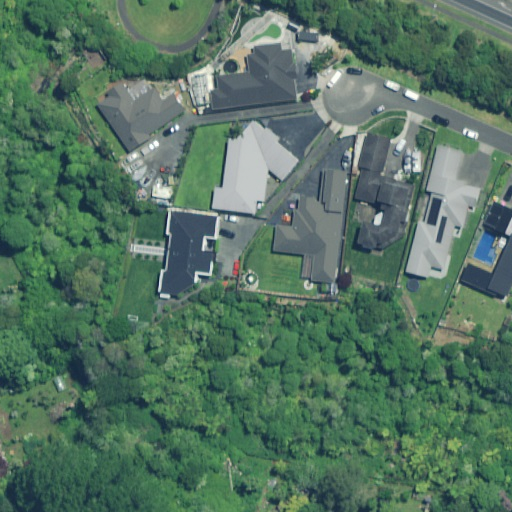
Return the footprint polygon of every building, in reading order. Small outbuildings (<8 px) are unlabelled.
[(295,81),(299,81),(297,64),(292,64),(290,49),(281,50),(280,44),(271,45),(254,47),(255,54),(249,54),(251,73),(218,77),(219,88),(211,89),(213,111),(282,102),(297,100),(295,81)] [(128,93),(123,85),(108,94),(111,98),(99,105),(129,153),(152,139),(149,135),(186,111),(174,93),(163,100),(155,88),(148,92),(143,84),(128,93)] [(275,143),(279,139),(267,129),(265,131),(253,121),(237,140),(229,139),(223,190),(215,189),(213,209),(256,214),(257,201),(263,202),(268,169),(282,181),(298,162),(275,143)] [(411,202),(415,185),(382,175),(390,139),(368,133),(360,169),(362,169),(355,198),(377,205),(378,202),(390,205),(384,223),(376,227),(364,224),(358,243),(379,249),(380,244),(399,234),(402,223),(407,224),(410,215),(404,213),(407,201),(411,202)] [(475,209),(480,189),(465,185),(466,182),(455,179),(462,153),(438,147),(426,191),(431,193),(423,224),(420,223),(406,272),(428,278),(431,267),(443,270),(455,226),(463,228),(468,207),(475,209)] [(318,197),(299,194),(296,210),(293,210),(291,226),(275,224),(272,252),(303,256),(301,279),(335,283),(349,170),(322,167),(318,197)] [(173,188),(153,187),(153,198),(172,199),(173,188)] [(484,229),(506,237),(511,219),(511,210),(494,203),(484,229)] [(171,295),(179,296),(197,283),(198,275),(212,276),(214,256),(205,255),(206,240),(217,241),(220,216),(170,211),(167,236),(172,237),(169,270),(162,269),(160,297),(171,298),(171,295)] [(511,237),(495,276),(469,264),(462,281),(507,302),(511,290),(511,237)] [(408,284),(396,290),(405,310),(417,304),(408,284)]
